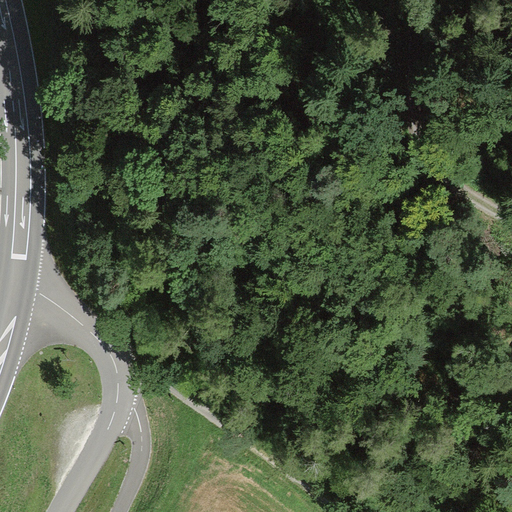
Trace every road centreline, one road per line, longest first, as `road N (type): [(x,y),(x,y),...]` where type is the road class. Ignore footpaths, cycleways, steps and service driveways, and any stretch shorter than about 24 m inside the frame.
road 1 (unclassified): [(57,511),(109,428),(113,356),(80,321),(15,281)]
road 2 (secondary): [(1,0),(18,87),(15,281)]
road 3 (track): [(113,356),(337,511)]
road 4 (track): [(511,224),(422,162),(414,140),(409,0)]
